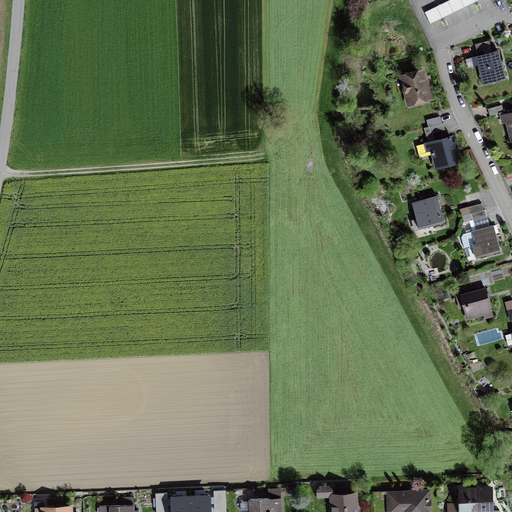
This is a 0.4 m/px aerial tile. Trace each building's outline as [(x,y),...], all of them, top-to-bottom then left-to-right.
[(477,0),(448,0),(426,11),(432,22),(477,0)] [(475,44),(477,51),(491,47),(489,41),(475,44)] [(504,75),(498,51),(472,58),(473,65),(478,64),(483,81),(504,75)] [(422,71),(402,77),(409,103),(429,98),(422,71)] [(488,109),(490,115),(503,112),(501,105),(488,109)] [(429,126),(442,123),(440,116),(426,120),(428,127),(429,126)] [(442,123),(429,126),(431,133),(445,129),(443,123),(442,123)] [(457,160),(450,136),(416,145),(420,157),(432,154),(435,166),(457,160)] [(443,221),(436,196),(412,203),(417,219),(412,220),(417,235),(425,233),(423,228),(440,224),(440,222),(443,221)] [(482,203),(468,207),(470,214),(484,210),(482,203)] [(473,219),(473,220),(487,217),(485,210),(484,210),(470,214),(462,216),(464,222),(473,219)] [(461,237),(464,248),(476,245),(480,258),(501,253),(493,225),(463,234),(461,237)] [(470,318),(492,312),(485,288),(463,294),(470,318)] [(490,488),(461,489),(462,504),(449,504),(449,511),(462,511),(463,511),(491,511),(490,488)] [(429,511),(428,491),(389,493),(389,511),(429,511)] [(332,495),(332,511),(355,511),(355,507),(353,507),(352,494),(332,495)] [(211,511),(211,496),(171,498),(171,511),(211,511)] [(281,511),(281,498),(249,499),(249,500),(242,501),(241,502),(241,510),(244,511),(243,511),(281,511)]
